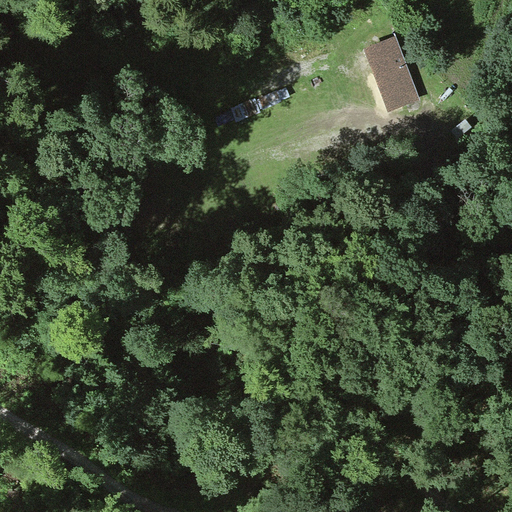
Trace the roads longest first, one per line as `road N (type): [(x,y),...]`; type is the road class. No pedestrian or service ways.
road 1 (track): [(444,511),(360,439),(320,333),(351,262),(429,165),(426,120)]
road 2 (track): [(0,412),(171,511)]
